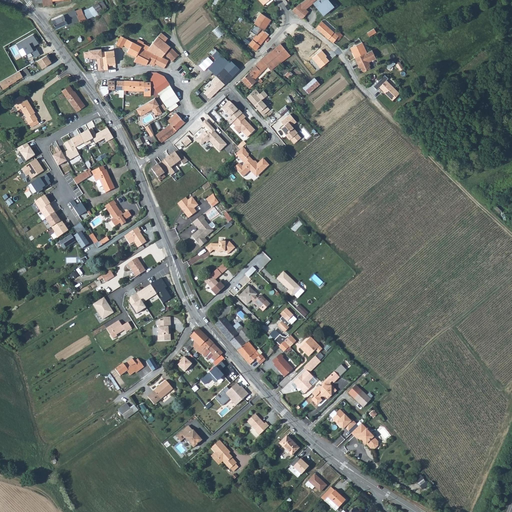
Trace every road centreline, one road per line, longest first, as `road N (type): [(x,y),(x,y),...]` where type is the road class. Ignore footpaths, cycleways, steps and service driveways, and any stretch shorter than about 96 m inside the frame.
road 1 (residential): [(511,239),(356,83),(334,46),(291,18)]
road 2 (secondary): [(241,365),(320,447),(367,481)]
road 3 (residential): [(103,110),(44,144),(74,222)]
